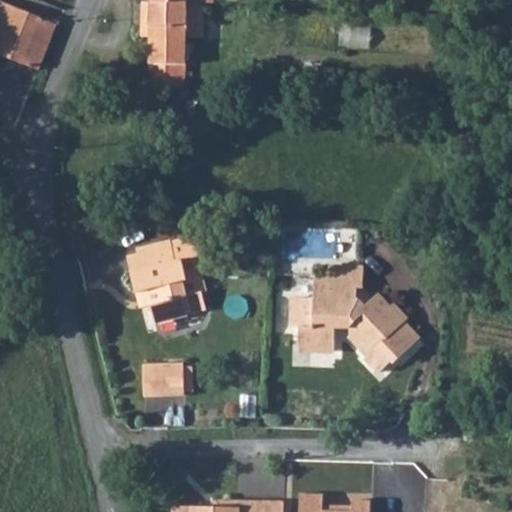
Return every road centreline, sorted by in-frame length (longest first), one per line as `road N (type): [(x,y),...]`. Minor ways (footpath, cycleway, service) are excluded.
road 1 (unclassified): [(106,454),(372,446),(439,460)]
road 2 (residential): [(46,229),(35,181),(42,136),(100,0)]
road 3 (residential): [(46,229),(106,454)]
